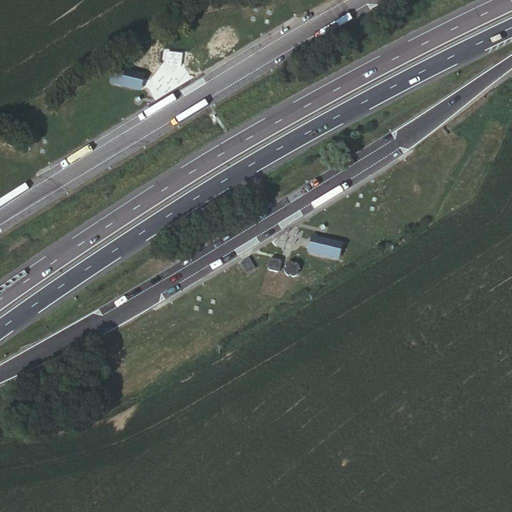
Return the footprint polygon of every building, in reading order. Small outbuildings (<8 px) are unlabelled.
[(160,51),(153,55),(155,57),(152,59),(156,65),(158,64),(160,66),(166,63),(170,64),(169,67),(181,70),(184,58),(172,55),(171,58),(167,57),(164,52),(161,53),(160,51)] [(141,93),(145,76),(114,69),(110,86),(141,93)] [(103,145),(133,127),(129,122),(100,140),(103,145)] [(372,175),(398,157),(395,153),(369,170),(372,175)] [(338,262),(342,246),(311,237),(306,253),(338,262)] [(296,274),(298,272),(294,266),(292,267),(291,265),(285,268),(281,266),(282,263),(270,259),(266,271),(278,275),(279,272),(283,273),(286,279),(289,278),(290,280),(297,277),(296,274)] [(248,260),(239,265),(246,275),(255,270),(248,260)]
